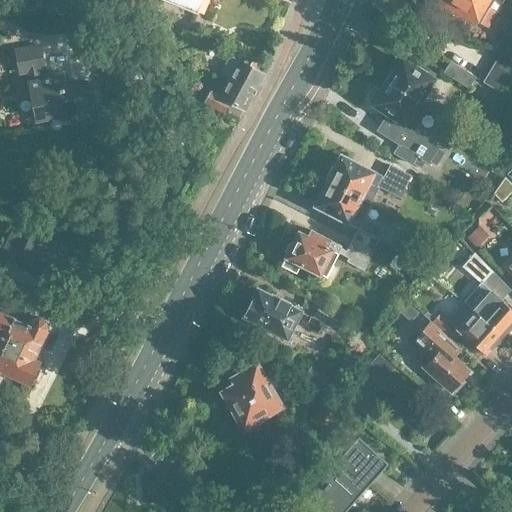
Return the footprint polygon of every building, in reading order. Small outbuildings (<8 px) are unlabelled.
[(163,0),(198,14),(203,0),(163,0)] [(494,0),(436,0),(436,1),(438,3),(434,11),(448,19),(453,11),(474,23),(476,21),(478,23),(488,7),(496,12),(501,4),(494,0)] [(28,40),(14,43),(16,49),(20,73),(27,72),(36,119),(53,115),(81,110),(80,104),(98,100),(94,78),(76,81),(75,79),(67,81),(65,69),(50,71),(50,74),(44,75),(43,73),(39,73),(38,69),(45,68),(44,65),(40,47),(30,49),(28,40)] [(484,83),(505,96),(511,84),(511,60),(502,54),(484,83)] [(230,57),(221,74),(230,79),(221,96),(212,91),(206,103),(225,113),(230,102),(246,110),(264,74),(261,72),(264,66),(252,60),(249,66),(247,65),(240,61),(230,57)] [(399,65),(397,69),(394,70),(386,81),(421,104),(430,90),(427,89),(435,75),(412,61),(410,65),(402,60),(399,65)] [(475,78),(454,65),(453,65),(450,63),(449,65),(445,73),(469,87),(475,78)] [(420,104),(421,104),(386,81),(374,99),(375,104),(373,107),(388,117),(378,130),(399,144),(394,153),(412,164),(412,163),(420,168),(425,161),(427,162),(428,161),(435,165),(444,153),(436,147),(437,146),(411,129),(425,107),(420,104)] [(342,157),(328,182),(371,204),(380,187),(401,199),(407,188),(405,187),(411,177),(391,166),(384,179),(342,157)] [(366,213),(371,204),(328,182),(316,206),(347,223),(349,220),(358,224),(351,238),(373,249),(380,235),(361,226),(361,225),(371,230),(377,219),(366,213)] [(1,250),(19,259),(53,277),(67,250),(14,223),(1,250)] [(467,237),(476,248),(478,245),(479,246),(481,245),(480,244),(488,236),(479,226),(467,237)] [(363,267),(373,249),(351,238),(346,247),(340,244),(341,242),(334,238),(333,241),(332,240),(329,247),(328,246),(330,240),(311,231),(308,237),(299,232),(294,243),(290,244),(286,250),(287,254),(282,266),(296,273),(300,265),(320,275),(322,272),(326,274),(338,250),(348,255),(346,258),(363,267)] [(511,250),(501,261),(511,273),(511,250)] [(483,300),(474,309),(504,336),(511,327),(511,324),(511,322),(511,309),(486,286),(494,276),(473,254),(462,267),(480,283),(472,291),(483,300)] [(298,312),(288,307),(290,303),(272,294),(270,297),(258,291),(245,316),(250,319),(249,322),(260,327),(262,325),(285,337),(298,312)] [(504,336),(474,309),(465,303),(450,320),(440,312),(432,321),(452,340),(460,331),(485,353),(492,345),(494,347),(504,336)] [(0,379),(0,380),(5,370),(30,381),(41,354),(36,351),(47,326),(44,318),(39,316),(33,318),(32,321),(28,319),(26,322),(14,316),(13,317),(0,311),(0,379)] [(452,341),(452,340),(432,321),(428,326),(426,325),(412,341),(432,359),(428,362),(424,367),(452,391),(454,389),(456,391),(464,382),(462,380),(470,371),(453,357),(460,348),(452,341)] [(365,371),(380,385),(385,389),(399,374),(379,356),(365,371)] [(267,427),(262,418),(282,406),(257,364),(232,378),(236,385),(223,392),(244,428),(246,427),(252,435),(267,427)] [(335,385),(311,366),(302,377),(327,395),(335,385)] [(310,422),(326,434),(343,411),(327,399),(310,422)] [(345,511),(387,464),(358,437),(307,495),(324,511),(345,511)]
